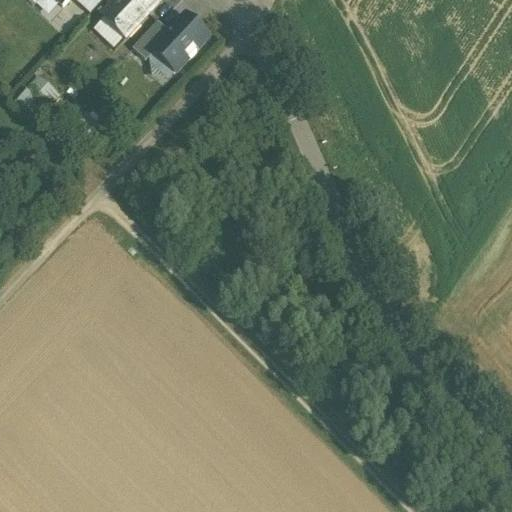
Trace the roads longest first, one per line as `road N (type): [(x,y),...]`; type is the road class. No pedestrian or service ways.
road 1 (unclassified): [(250,30),(375,295),(415,360),(511,460)]
road 2 (track): [(402,511),(95,206)]
road 3 (track): [(250,30),(0,301)]
road 4 (track): [(111,183),(93,173),(32,180),(0,210)]
